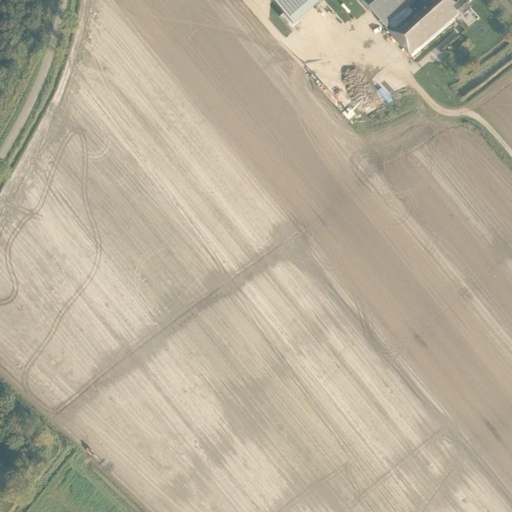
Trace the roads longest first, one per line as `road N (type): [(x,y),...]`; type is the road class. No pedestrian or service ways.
road 1 (unclassified): [(0,161),(37,83),(61,0)]
road 2 (track): [(377,66),(403,75),(436,108),(478,121),(511,159)]
